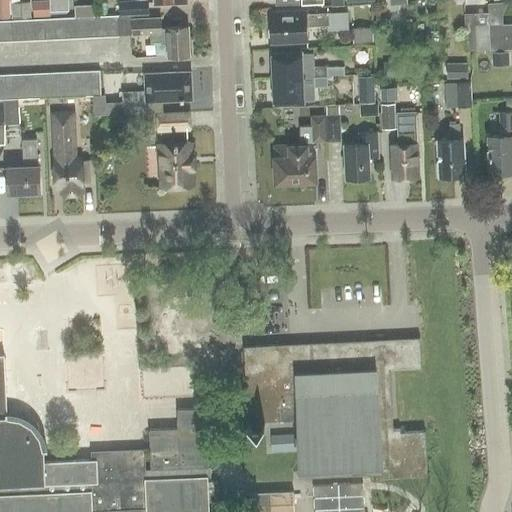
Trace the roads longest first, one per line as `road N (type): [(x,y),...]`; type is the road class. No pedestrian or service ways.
road 1 (residential): [(497,511),(497,215)]
road 2 (residential): [(240,226),(497,215)]
road 3 (residential): [(0,237),(240,226)]
road 4 (residential): [(240,226),(233,0)]
